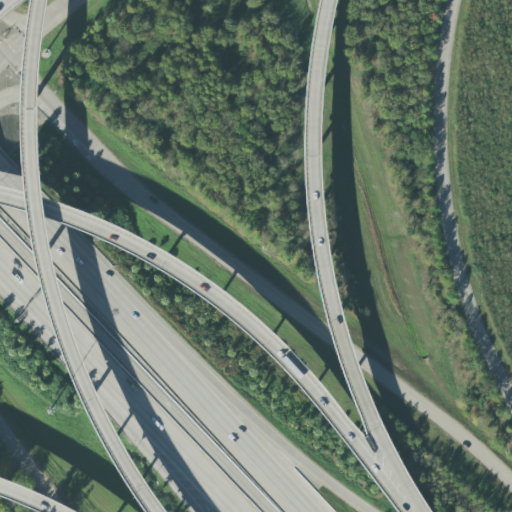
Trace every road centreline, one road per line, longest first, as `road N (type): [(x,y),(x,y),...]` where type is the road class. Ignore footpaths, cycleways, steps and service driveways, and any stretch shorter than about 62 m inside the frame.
road 1 (motorway): [(21,0),(11,128),(42,299),(75,398),(145,511)]
road 2 (motorway): [(407,507),(362,419),(313,269),(302,131),(316,0)]
road 3 (primary): [(511,483),(101,155)]
road 4 (motorway): [(407,507),(328,411),(181,268),(86,223),(0,196)]
road 5 (motorway): [(298,511),(0,184)]
road 6 (motorway): [(0,233),(261,511)]
road 7 (motorway): [(367,511),(289,459),(197,366),(81,274)]
road 8 (primary): [(511,402),(466,300),(447,233),(438,117)]
road 9 (motorway): [(69,353),(220,511)]
road 10 (motorway): [(69,353),(191,511)]
